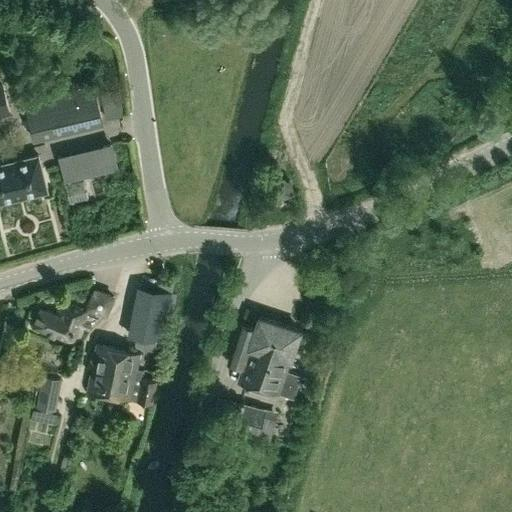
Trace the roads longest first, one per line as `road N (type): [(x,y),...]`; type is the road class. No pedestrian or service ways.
road 1 (unclassified): [(174,511),(256,242)]
road 2 (tertiary): [(256,242),(302,236),(511,142)]
road 3 (tertiary): [(164,243),(134,59),(119,15),(104,0)]
road 4 (tertiary): [(0,285),(164,243)]
